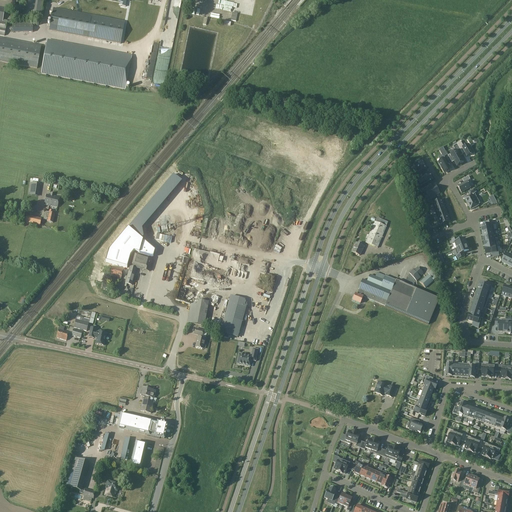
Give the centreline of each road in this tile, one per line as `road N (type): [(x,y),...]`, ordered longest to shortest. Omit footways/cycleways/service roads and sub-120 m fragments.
road 1 (tertiary): [(511,21),(361,173),(334,211),(313,266)]
road 2 (tertiary): [(321,269),(341,215),(368,177),(511,31)]
road 3 (tertiary): [(313,266),(230,511)]
road 4 (tertiary): [(238,511),(321,269)]
road 5 (residential): [(183,375),(0,335)]
road 6 (unclassified): [(152,511),(178,425),(183,375)]
road 7 (residential): [(185,237),(313,266)]
road 8 (residential): [(511,345),(470,342),(462,318),(481,258)]
